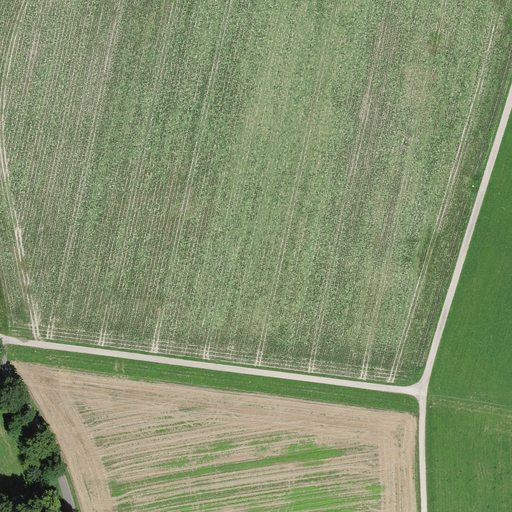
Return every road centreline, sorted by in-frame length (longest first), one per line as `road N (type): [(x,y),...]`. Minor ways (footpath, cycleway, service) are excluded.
road 1 (track): [(511,97),(420,391),(423,511)]
road 2 (track): [(420,391),(0,339)]
road 3 (unclassified): [(0,358),(69,511)]
